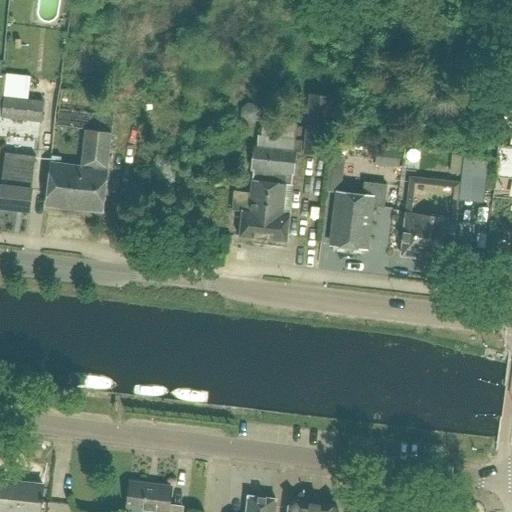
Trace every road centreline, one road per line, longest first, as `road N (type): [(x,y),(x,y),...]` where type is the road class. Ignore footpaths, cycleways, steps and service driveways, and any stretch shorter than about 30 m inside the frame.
road 1 (unclassified): [(511,484),(0,421)]
road 2 (tertiary): [(511,325),(0,263)]
